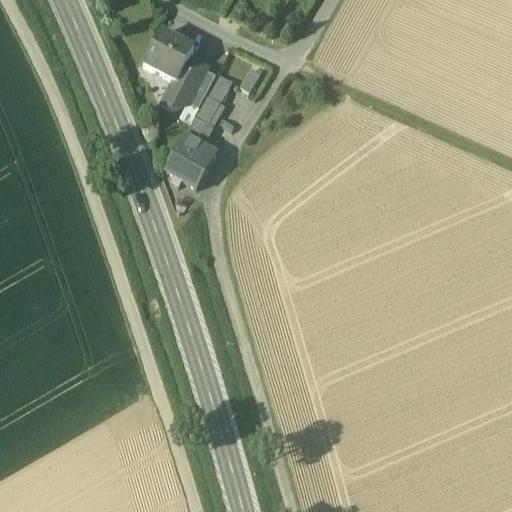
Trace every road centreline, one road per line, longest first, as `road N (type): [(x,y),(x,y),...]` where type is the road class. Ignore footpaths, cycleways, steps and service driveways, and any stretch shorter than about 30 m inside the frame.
road 1 (track): [(292,511),(216,249),(215,196),(225,163),(290,64),(511,170)]
road 2 (track): [(6,0),(67,128),(192,511)]
road 3 (secondary): [(65,0),(169,262),(238,511)]
road 4 (residential): [(152,0),(290,64),(332,0)]
